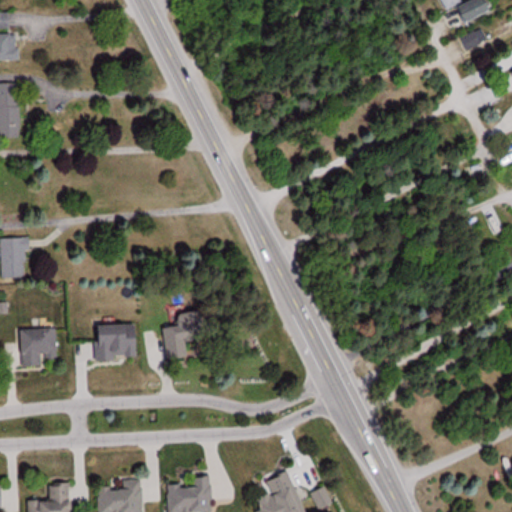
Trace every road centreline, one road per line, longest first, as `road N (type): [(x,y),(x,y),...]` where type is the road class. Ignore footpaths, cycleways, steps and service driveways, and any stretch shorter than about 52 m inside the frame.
road 1 (primary): [(142,0),(400,511)]
road 2 (residential): [(0,445),(271,430),(343,400)]
road 3 (residential): [(333,379),(270,408),(171,402),(0,414)]
